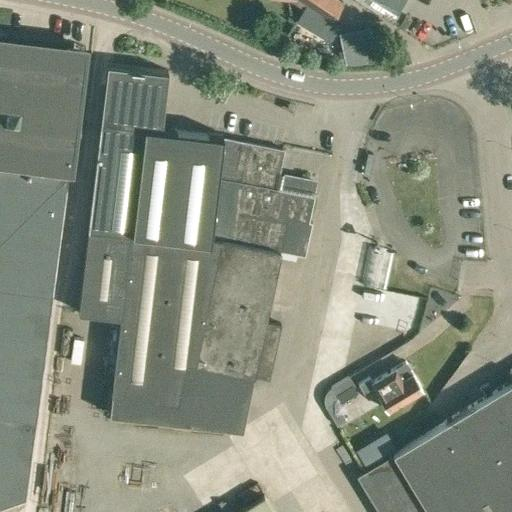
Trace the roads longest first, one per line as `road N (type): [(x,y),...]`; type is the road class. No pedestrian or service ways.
road 1 (secondary): [(439,71),(370,93),(315,91),(86,0)]
road 2 (unknown): [(370,93),(338,280),(312,371)]
road 3 (unclassified): [(511,269),(492,50)]
